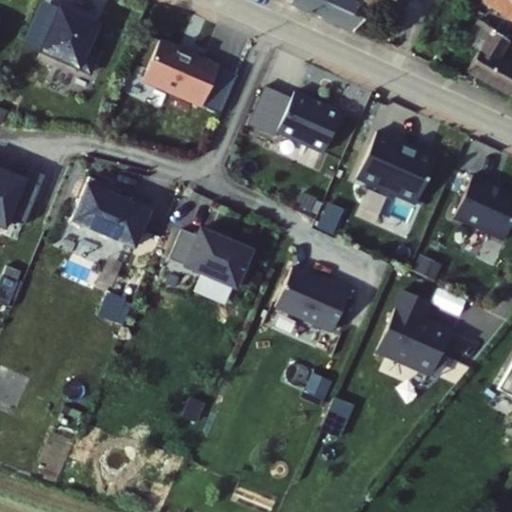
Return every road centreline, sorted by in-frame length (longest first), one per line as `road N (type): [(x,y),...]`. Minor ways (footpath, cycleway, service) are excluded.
road 1 (residential): [(511,130),(269,21)]
road 2 (residential): [(202,181),(115,152),(0,147)]
road 3 (residential): [(202,181),(268,210),(376,277)]
road 4 (residential): [(269,21),(202,181)]
